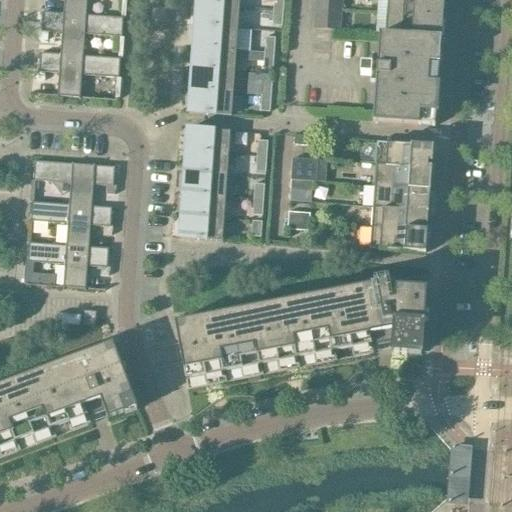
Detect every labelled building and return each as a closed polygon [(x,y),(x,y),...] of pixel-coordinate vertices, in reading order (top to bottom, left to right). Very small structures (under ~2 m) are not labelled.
[(63,0),(62,15),(42,13),(42,14),(122,19),(85,16),(86,0),(63,0)] [(238,8),(238,0),(198,0),(198,4),(196,4),(195,5),(238,8)] [(282,12),(283,0),(273,0),(272,11),(282,12)] [(340,13),(341,0),(315,0),(314,11),(340,13)] [(442,20),(443,1),(433,0),(387,0),(386,16),(442,20)] [(237,30),(238,8),(195,5),(194,21),(197,21),(196,26),(194,26),(194,27),(237,30)] [(281,27),(282,12),(272,11),(271,26),(281,27)] [(339,32),(340,13),(314,11),(313,30),(339,32)] [(121,38),(122,19),(42,14),(42,20),(40,20),(40,21),(42,21),(41,32),(46,33),(61,34),(59,55),(39,54),(119,60),(82,57),(84,35),(121,38)] [(442,22),(442,20),(386,16),(385,35),(440,39),(440,37),(442,37),(444,22),(442,22)] [(235,52),(237,30),(194,27),(193,42),(195,42),(195,48),(192,47),(192,49),(235,52)] [(440,39),(385,35),(378,35),(376,66),(360,65),(359,76),(375,77),(372,123),(434,127),(435,110),(437,110),(438,103),(436,103),(439,62),(441,62),(441,55),(439,55),(440,39)] [(263,54),(273,55),(274,39),(265,38),(263,54)] [(234,73),(235,52),(192,49),(191,64),(194,64),(193,69),(191,69),(191,70),(234,73)] [(118,79),(119,60),(39,54),(39,61),(37,61),(39,61),(38,73),(43,73),(43,74),(58,75),(56,99),(57,99),(58,98),(78,99),(78,100),(79,100),(81,76),(118,79)] [(272,70),(273,55),(263,54),(262,69),(272,70)] [(232,95),(234,73),(191,70),(190,85),(192,85),(192,91),(189,90),(189,91),(232,95)] [(260,97),(270,97),(271,82),(261,81),(260,97)] [(231,117),(232,95),(189,91),(188,107),(191,107),(190,112),(188,112),(188,114),(231,117)] [(269,113),(270,97),(260,97),(259,112),(269,113)] [(185,152),(228,155),(229,132),(186,129),(185,146),(188,146),(187,151),(185,151),(185,152)] [(314,148),(314,145),(314,139),(293,137),(292,146),(314,148)] [(256,157),(266,158),(267,142),(257,141),(256,157)] [(375,166),(431,170),(431,160),(431,151),(432,151),(432,147),(376,143),(375,166)] [(226,177),(228,155),(185,152),(184,167),(186,168),(186,173),(183,173),(183,174),(226,177)] [(265,174),(266,158),(256,157),(255,173),(265,174)] [(31,204),(111,210),(111,209),(91,207),(92,186),(108,187),(112,187),(113,176),(115,176),(115,175),(113,175),(114,168),(94,167),(94,165),(93,165),(93,167),(72,165),(72,164),(71,164),(71,165),(34,162),(32,182),(67,184),(66,206),(31,203),(31,204)] [(430,179),(431,170),(375,166),(373,187),(429,191),(429,189),(429,179),(430,179)] [(290,181),(311,183),(312,174),(291,172),(290,181)] [(225,198),(226,177),(183,174),(182,189),(185,189),(184,194),(182,194),(182,195),(225,198)] [(311,192),(311,183),(290,181),(289,190),(311,192)] [(253,200),(263,201),(264,185),(254,185),(253,200)] [(429,197),(429,191),(373,187),(372,209),(427,213),(428,197),(429,197)] [(223,220),(225,198),(182,195),(181,211),(183,211),(183,216),(180,216),(180,217),(223,220)] [(262,217),(263,201),(253,200),(252,216),(262,217)] [(110,216),(111,210),(31,204),(29,222),(65,225),(63,246),(28,244),(28,245),(108,250),(108,249),(88,248),(89,227),(105,228),(105,227),(109,228),(110,216),(112,216),(110,216)] [(427,214),(427,213),(372,209),(370,228),(426,232),(426,231),(425,231),(425,230),(426,215),(427,214)] [(287,222),(308,223),(309,214),(288,213),(287,222)] [(222,242),(223,220),(180,217),(179,232),(182,232),(181,237),(179,237),(179,239),(222,242)] [(260,238),(261,222),(251,222),(250,237),(260,238)] [(308,232),(308,223),(287,222),(286,231),(308,232)] [(426,234),(426,232),(370,228),(369,250),(425,254),(426,239),(425,239),(425,234),(426,234)] [(107,256),(108,250),(28,245),(27,263),(62,266),(60,288),(62,288),(62,290),(63,290),(63,289),(84,290),(83,291),(85,291),(86,267),(102,268),(106,269),(107,257),(109,257),(107,256)] [(421,354),(426,285),(395,282),(395,284),(387,286),(386,280),(375,282),(375,284),(174,323),(187,391),(373,355),(371,347),(391,343),(390,351),(421,354)] [(94,328),(95,313),(83,312),(82,326),(94,328)] [(0,459),(90,426),(87,418),(104,411),(107,419),(136,408),(112,344),(55,365),(0,385),(0,459)]
